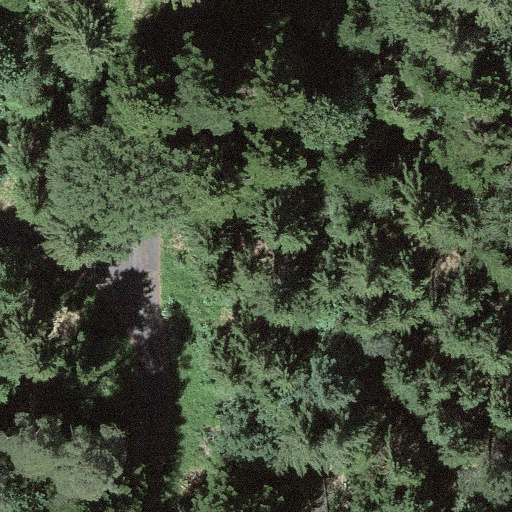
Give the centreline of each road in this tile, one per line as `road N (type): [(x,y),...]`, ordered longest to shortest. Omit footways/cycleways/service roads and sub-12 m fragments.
road 1 (track): [(0,225),(79,243),(148,271),(168,362),(159,463),(140,511)]
road 2 (track): [(191,0),(149,193),(148,271)]
